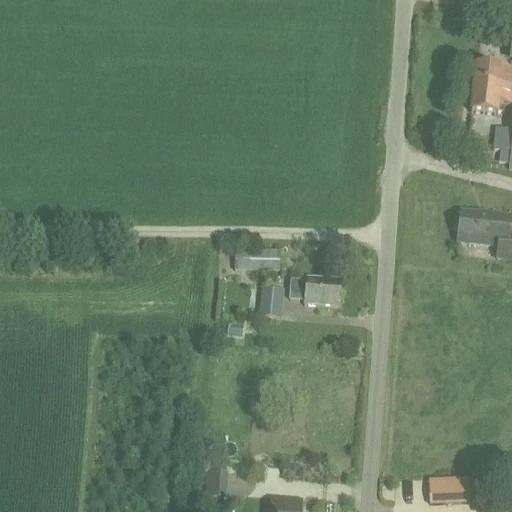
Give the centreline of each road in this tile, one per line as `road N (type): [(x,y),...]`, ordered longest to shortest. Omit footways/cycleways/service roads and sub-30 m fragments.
road 1 (unclassified): [(368,511),(404,0)]
road 2 (unknown): [(394,156),(511,185)]
